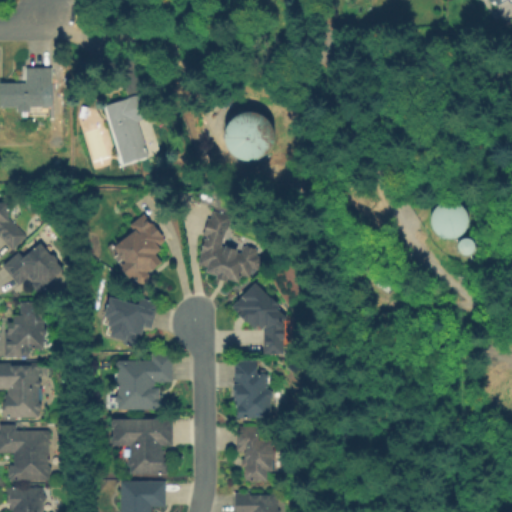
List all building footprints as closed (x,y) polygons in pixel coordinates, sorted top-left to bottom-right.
[(52,68),(52,91),(44,91),(44,108),(30,108),(30,113),(17,113),(17,107),(0,107),(0,83),(26,83),(26,68),(52,68)] [(123,164),(105,106),(145,94),(152,118),(137,123),(147,156),(123,164)] [(250,113),(254,114),(258,115),(262,116),(265,119),(268,121),(271,125),(273,129),(274,133),(275,137),(274,141),(273,145),(272,149),(269,152),(266,155),(263,158),(259,160),(255,161),(251,161),(247,161),(243,160),(239,159),(236,156),(233,153),(230,150),(228,146),(227,142),(227,138),(227,134),(228,130),(229,126),(232,122),(235,119),(238,117),(242,115),(246,114),(250,113)] [(12,250),(0,238),(0,202),(9,202),(9,219),(26,235),(12,250)] [(450,203),(453,203),(457,204),(460,205),(462,207),(465,209),(467,212),(468,215),(469,218),(469,221),(469,225),(468,228),(467,231),(465,233),(463,236),(460,238),(458,239),(454,240),(451,241),(448,240),(445,240),(442,238),(439,237),(437,234),(435,232),(433,229),(432,226),(432,222),(432,219),(433,216),(434,213),(436,210),(438,208),(441,206),(444,204),(447,203),(450,203)] [(237,283),(226,279),(225,282),(216,278),(216,277),(206,273),(207,269),(197,266),(201,254),(199,253),(204,237),(201,236),(207,219),(210,220),(213,211),(230,217),(220,248),(223,249),(224,245),(237,249),(236,252),(240,253),(242,246),(257,250),(255,255),(261,257),(260,260),(262,261),(260,269),(257,268),(256,271),(251,269),(248,278),(240,276),(237,283)] [(144,214),(165,241),(159,246),(162,250),(156,255),(162,263),(152,270),(151,269),(147,272),(149,275),(148,281),(143,284),(138,284),(132,276),(129,278),(122,269),(123,268),(122,266),(125,263),(113,248),(134,232),(129,226),(144,214)] [(469,241),(473,242),(475,244),(477,246),(477,249),(477,252),(475,254),(473,256),(469,257),(465,256),(463,254),(462,253),(461,251),(461,248),(462,246),(463,244),(465,242),(466,241),(469,241)] [(2,266),(18,252),(22,257),(40,242),(51,255),(54,256),(57,259),(56,262),(63,269),(54,277),(56,280),(39,294),(27,279),(18,286),(2,266)] [(255,283),(271,299),(273,297),(279,304),(277,307),(288,318),(283,322),(283,340),(282,340),(281,354),(263,354),(263,331),(258,326),(254,330),(231,307),(255,283)] [(158,303),(151,329),(144,327),(142,334),(140,334),(136,347),(123,343),(125,339),(106,333),(108,327),(101,325),(109,296),(137,305),(139,297),(158,303)] [(20,302),(35,302),(35,307),(44,307),(47,312),(47,316),(44,320),(44,328),(47,330),(47,334),(44,337),(44,349),(29,349),(30,358),(4,359),(3,334),(8,334),(8,323),(13,323),(13,315),(20,315),(20,302)] [(151,355),(172,355),(172,382),(154,382),(154,387),(159,387),(159,397),(162,397),(162,410),(118,410),(118,404),(116,401),(116,397),(118,396),(118,369),(116,368),(116,363),(120,360),(151,360),(151,355)] [(267,374),(267,389),(270,390),(273,393),(273,397),(271,399),(271,418),(238,418),(238,406),(236,406),(236,397),(233,397),(233,385),(234,385),(234,361),(257,361),(257,375),(267,374)] [(0,363),(38,363),(40,365),(40,369),(39,370),(39,380),(41,382),(41,387),(39,389),(39,403),(41,404),(41,409),(39,412),(39,417),(3,417),(3,402),(5,402),(5,394),(8,394),(8,389),(0,389),(0,363)] [(172,420),(171,446),(161,446),(161,451),(163,451),(163,456),(167,459),(167,474),(130,474),(130,467),(127,465),(127,462),(121,462),(118,459),(118,454),(120,451),(120,447),(113,447),(113,444),(110,441),(110,438),(112,436),(112,428),(111,426),(111,422),(114,419),(172,420)] [(16,430),(47,430),(51,433),(51,437),(49,440),(49,465),(51,468),(51,471),(49,473),(49,480),(9,480),(9,478),(8,478),(8,469),(9,469),(9,465),(13,465),(13,453),(0,453),(0,425),(16,425),(16,430)] [(258,440),(272,440),(272,471),(267,471),(267,481),(246,480),(246,477),(243,477),(243,468),(240,468),(240,459),(243,459),(243,453),(235,453),(236,426),(258,427),(258,440)] [(120,511),(120,481),(165,481),(165,506),(152,506),(152,511),(120,511)] [(12,511),(12,510),(9,510),(9,503),(7,503),(7,488),(42,488),(42,493),(45,496),(45,499),(43,501),(43,511),(12,511)] [(235,511),(235,493),(277,492),(279,494),(279,498),(278,500),(278,509),(280,511),(235,511)]
